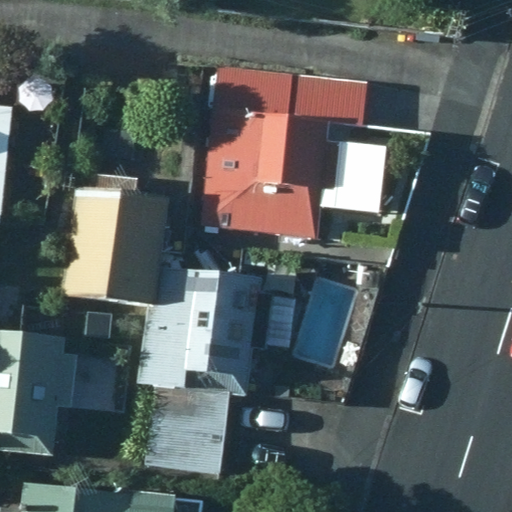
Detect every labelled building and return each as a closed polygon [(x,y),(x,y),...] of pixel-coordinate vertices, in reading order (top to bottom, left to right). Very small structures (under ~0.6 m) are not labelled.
[(177,56),(79,50),(76,91),(175,97),(177,56)] [(364,83),(218,68),(201,227),(315,240),(319,191),(334,193),(339,144),(325,142),(328,123),(360,127),(364,83)] [(0,201),(9,107),(0,106),(0,201)] [(163,202),(73,189),(59,297),(149,309),(163,202)] [(154,386),(144,466),(219,476),(230,398),(246,400),(252,350),(266,351),(273,297),(257,295),(258,279),(157,265),(142,386),(154,386)] [(0,333),(0,451),(50,458),(56,408),(69,410),(76,355),(63,355),(64,342),(0,333)] [(0,511),(197,511),(198,501),(22,483),(19,511),(16,511),(0,509),(0,511)]
